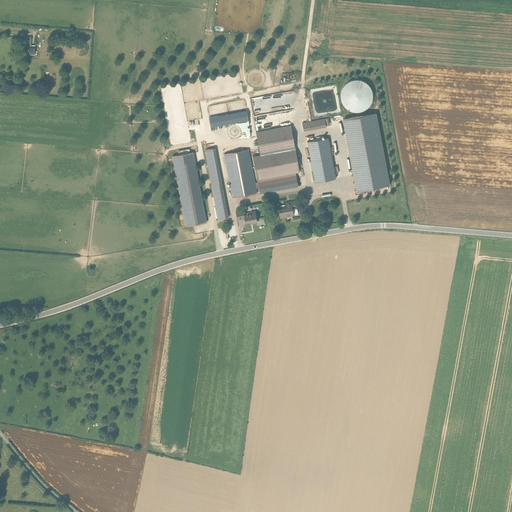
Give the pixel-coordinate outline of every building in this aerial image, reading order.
[(374,97),(374,96),(374,95),(374,94),(374,93),(374,92),(374,91),(373,90),(373,89),(372,88),(372,87),(371,86),(370,85),(369,84),(369,83),(368,83),(367,82),(366,81),(365,81),(364,80),(363,80),(362,80),(361,79),(360,79),(359,79),(358,79),(357,79),(356,79),(355,79),(354,80),(353,80),(352,80),(351,81),(350,81),(349,82),(348,82),(347,83),(346,84),(345,85),(344,86),(344,87),(343,88),(342,89),(342,90),(342,91),(341,92),(341,93),(341,94),(341,95),(341,96),(341,97),(341,98),(341,99),(341,100),(342,100),(342,101),(342,102),(342,103),(343,103),(343,104),(344,105),(345,106),(345,107),(346,107),(346,108),(347,109),(348,110),(349,110),(350,110),(350,111),(351,111),(352,111),(353,112),(354,112),(355,112),(356,112),(357,112),(357,113),(358,113),(359,112),(360,112),(361,112),(362,112),(363,112),(364,111),(365,111),(366,110),(367,110),(367,109),(368,109),(369,108),(370,107),(370,106),(371,106),(371,105),(372,104),(373,103),(373,102),(373,101),(374,101),(374,100),(374,99),(374,98),(374,97)] [(247,111),(210,118),(212,128),(249,121),(247,111)] [(304,131),(327,127),(327,124),(330,124),(329,118),(302,122),(304,131)] [(295,173),(299,172),(290,126),(256,132),(260,154),(253,156),(258,183),(258,186),(259,188),(260,193),(298,186),(295,173)] [(315,183),(336,179),(328,138),(307,142),(315,183)] [(228,218),(221,184),(214,148),(205,150),(212,186),(218,220),(228,218)] [(258,186),(255,186),(248,149),(224,154),(232,198),(257,193),(256,189),(259,188),(258,186)] [(194,152),(173,156),(186,227),(208,223),(194,152)] [(384,153),(350,159),(356,191),(390,185),(384,153)] [(289,216),(293,215),(292,209),(297,208),(296,201),(285,203),(286,208),(279,210),(280,218),(285,218),(285,217),(289,216)] [(237,216),(244,215),(245,224),(252,223),(252,224),(257,223),(255,214),(248,215),(248,214),(244,215),(243,211),(236,212),(237,216)]
